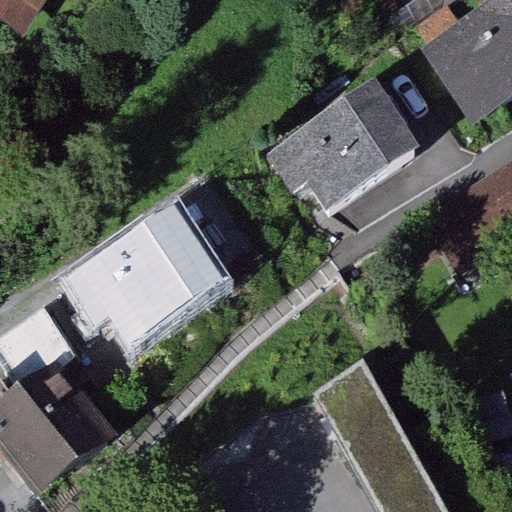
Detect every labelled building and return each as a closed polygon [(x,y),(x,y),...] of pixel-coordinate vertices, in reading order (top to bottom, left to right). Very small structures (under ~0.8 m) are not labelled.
[(0,0),(0,19),(38,44),(66,0),(0,0)] [(511,99),(511,4),(419,64),(462,132),(482,119),(511,99)] [(411,163),(368,95),(261,162),(285,199),(300,189),(320,221),(411,163)] [(511,172),(426,227),(457,277),(511,242),(511,172)] [(205,293),(161,228),(64,293),(91,332),(107,322),(124,348),(205,293)] [(0,372),(6,380),(0,384),(0,457),(35,506),(109,452),(54,378),(72,365),(35,316),(0,342),(0,372)] [(431,511),(352,376),(312,403),(374,511),(431,511)]
